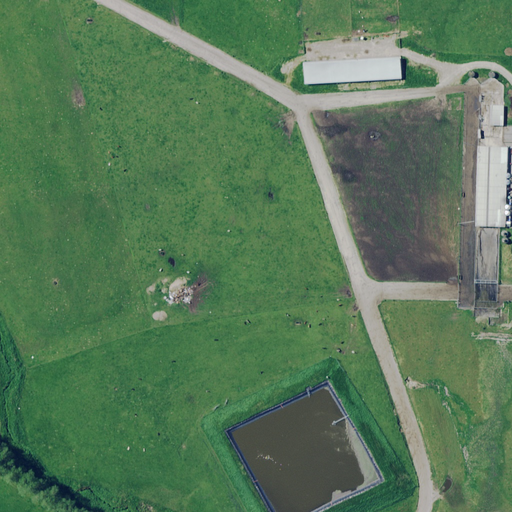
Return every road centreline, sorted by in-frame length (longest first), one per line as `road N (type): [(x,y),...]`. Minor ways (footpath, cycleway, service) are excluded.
road 1 (track): [(485,292),(366,293),(298,103),(105,0)]
road 2 (track): [(298,103),(458,90),(460,72),(483,65),(511,81)]
